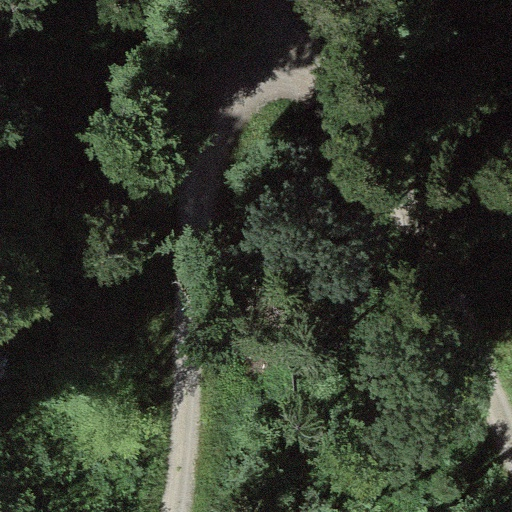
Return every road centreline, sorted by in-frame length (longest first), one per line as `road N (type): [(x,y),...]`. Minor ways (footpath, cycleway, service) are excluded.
road 1 (track): [(502,511),(441,376),(219,0)]
road 2 (track): [(231,21),(200,144),(168,511)]
